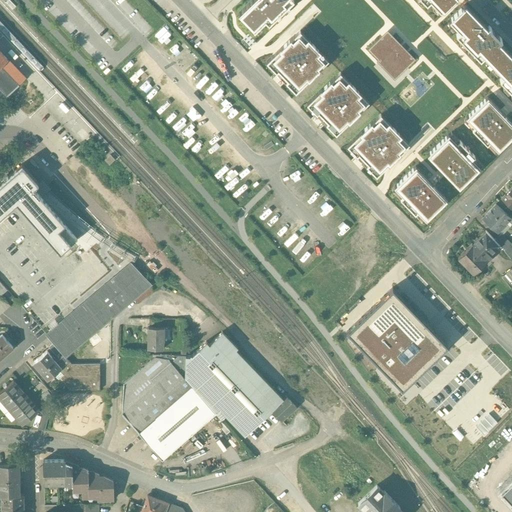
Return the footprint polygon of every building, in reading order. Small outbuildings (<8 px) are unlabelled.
[(244,0),(231,13),(247,29),(259,18),(263,21),(284,0),(244,0)] [(461,1),(445,16),(457,28),(453,31),(477,56),(481,52),(491,63),(506,48),(496,37),(498,35),(485,23),(484,24),(461,1)] [(298,30),(265,63),(295,93),(328,60),(298,30)] [(386,30),(368,48),(379,58),(377,60),(396,77),(415,58),(386,30)] [(511,53),(506,48),(491,63),(501,73),(497,77),(511,91),(511,53)] [(0,87),(7,95),(24,79),(25,78),(6,59),(7,59),(0,51),(0,87)] [(340,72),(307,105),(337,135),(370,102),(340,72)] [(511,102),(497,87),(490,93),(511,115),(511,102)] [(483,94),(460,118),(493,151),(511,131),(511,121),(503,113),(502,115),(496,109),(497,107),(483,94)] [(379,113),(346,146),(376,176),(409,143),(379,113)] [(458,187),(482,163),(449,130),(424,154),(438,167),(439,166),(445,172),(444,173),(458,187)] [(418,163),(436,182),(441,177),(423,158),(418,163)] [(0,215),(17,201),(60,251),(77,236),(34,186),(38,182),(22,164),(0,182),(0,215)] [(412,165),(389,189),(422,222),(446,197),(432,184),(431,185),(425,180),(426,178),(412,165)] [(511,187),(501,199),(511,208),(511,187)] [(505,213),(496,204),(483,218),(492,226),(497,231),(510,217),(505,213)] [(494,239),(485,230),(472,243),(487,259),(493,252),(492,251),(499,244),(494,239)] [(510,245),(499,234),(494,239),(499,244),(505,250),(510,245)] [(472,243),(457,257),(462,262),(468,268),(473,273),(487,259),(472,243)] [(149,286),(151,284),(131,262),(46,334),(63,354),(65,356),(134,299),(149,286)] [(511,283),(511,279),(507,273),(502,277),(509,286),(511,283)] [(134,299),(138,303),(153,290),(149,286),(134,299)] [(392,287),(347,331),(402,388),(408,383),(447,345),(392,287)] [(161,319),(148,318),(148,327),(161,327),(161,319)] [(161,327),(148,327),(148,348),(162,348),(163,340),(162,340),(162,328),(164,328),(164,327),(161,327)] [(222,331),(209,344),(206,341),(191,355),(186,355),(185,378),(215,413),(220,409),(245,435),(271,410),(281,420),(296,406),(286,396),(284,398),(283,398),(236,349),(238,348),(222,331)] [(0,357),(13,347),(2,335),(0,336),(0,357)] [(47,351),(33,363),(47,379),(54,373),(61,367),(55,360),(47,351)] [(88,363),(71,363),(65,356),(63,354),(55,360),(61,367),(54,373),(69,390),(100,389),(100,370),(88,370),(88,363)] [(181,355),(179,355),(171,362),(185,378),(185,377),(186,355),(181,355)] [(169,359),(155,357),(124,384),(122,413),(162,459),(215,413),(185,378),(171,362),(169,359)] [(13,381),(0,392),(0,397),(10,409),(26,395),(13,381)] [(38,409),(26,395),(10,409),(23,423),(38,409)] [(51,398),(40,407),(46,414),(56,405),(51,398)] [(99,474),(92,471),(88,472),(88,470),(86,469),(83,468),(79,468),(79,466),(64,460),(43,460),(44,468),(44,475),(44,483),(49,483),(49,485),(57,485),(57,483),(72,482),(73,488),(81,488),(82,496),(97,495),(98,499),(114,498),(113,480),(103,476),(99,476),(99,474)] [(18,464),(0,464),(0,494),(1,494),(19,494),(18,464)] [(511,474),(496,490),(511,506),(511,474)] [(400,507),(384,491),(383,492),(377,485),(358,503),(366,511),(402,511),(399,508),(400,507)] [(19,494),(1,494),(1,508),(24,508),(24,494),(19,494)] [(154,497),(148,494),(143,505),(140,511),(164,511),(168,502),(161,500),(154,497)] [(185,511),(182,508),(168,502),(164,511),(185,511)] [(140,511),(143,505),(136,503),(132,511),(140,511)]
